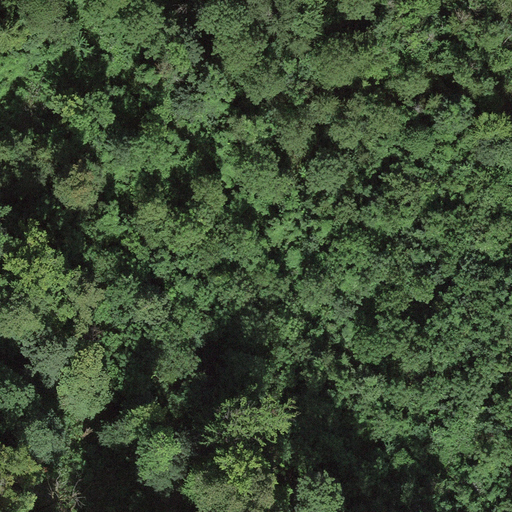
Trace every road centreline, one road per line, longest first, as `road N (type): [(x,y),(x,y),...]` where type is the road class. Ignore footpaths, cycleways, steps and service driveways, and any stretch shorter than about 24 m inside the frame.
road 1 (track): [(477,511),(74,0)]
road 2 (track): [(268,254),(465,370)]
